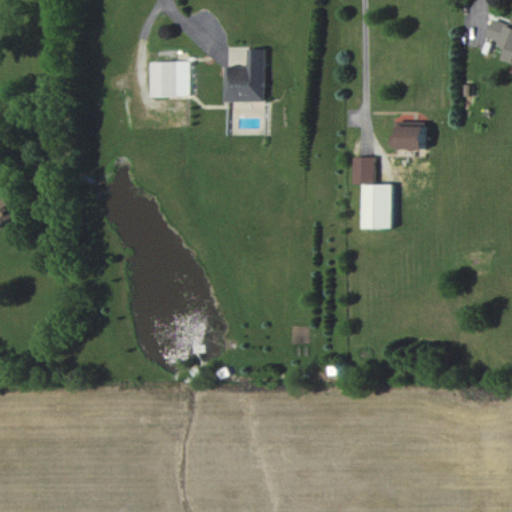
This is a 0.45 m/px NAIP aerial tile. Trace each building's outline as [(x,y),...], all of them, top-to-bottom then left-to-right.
[(511,18),(511,23),(495,18),(488,38),(507,43),(502,58),(511,60),(511,18)] [(268,100),(267,47),(249,47),(250,65),(227,65),(228,100),(268,100)] [(190,94),(189,60),(151,61),(152,95),(190,94)] [(429,148),(429,119),(399,119),(400,149),(429,148)] [(367,227),(397,226),(396,183),(378,183),(378,155),(357,155),(357,183),(367,183),(367,227)] [(0,226),(14,216),(7,205),(6,205),(0,195),(0,226)]
